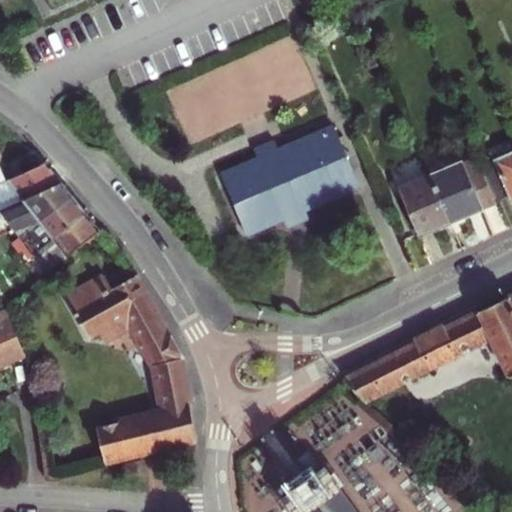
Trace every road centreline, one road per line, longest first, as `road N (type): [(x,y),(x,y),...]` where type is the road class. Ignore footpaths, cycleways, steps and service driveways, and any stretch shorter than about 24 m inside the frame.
road 1 (tertiary): [(0,95),(111,204),(207,352)]
road 2 (residential): [(219,511),(0,496)]
road 3 (tertiary): [(220,418),(383,331)]
road 4 (tertiary): [(383,331),(326,344),(207,352)]
road 5 (tertiary): [(383,331),(511,267)]
